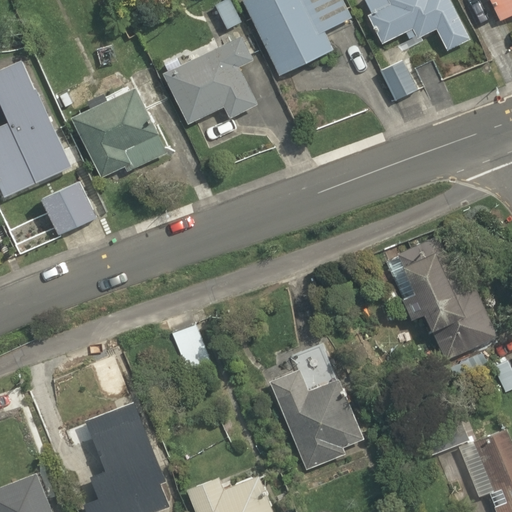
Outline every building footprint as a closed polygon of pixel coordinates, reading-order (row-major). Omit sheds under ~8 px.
[(340,0),(242,0),(280,72),(330,47),(321,29),(348,15),(340,0)] [(470,36),(450,0),(363,0),(386,41),(405,30),(411,40),(434,27),(447,49),(470,36)] [(511,0),(493,0),(501,15),(511,9),(511,0)] [(245,30),(159,72),(183,121),(219,103),(226,117),(257,102),(240,66),(258,57),(245,30)] [(67,164),(10,47),(0,52),(0,106),(8,122),(0,125),(0,189),(3,195),(67,164)] [(401,48),(370,68),(392,102),(424,81),(401,48)] [(127,85),(72,116),(104,172),(132,156),(125,144),(152,129),(127,85)] [(80,172),(34,196),(55,235),(100,211),(80,172)] [(432,247),(397,266),(448,361),(494,336),(465,281),(453,287),(432,247)] [(195,324),(172,335),(189,368),(211,357),(195,324)] [(511,345),(486,358),(502,390),(511,384),(511,345)] [(325,353),(266,376),(303,470),(345,454),(342,445),(358,439),(325,353)] [(167,478),(130,396),(80,418),(102,467),(87,473),(96,495),(81,501),(85,511),(149,511),(168,504),(158,481),(167,478)] [(511,511),(511,440),(502,416),(452,436),(476,496),(492,490),(501,511),(511,511)] [(223,473),(189,487),(198,511),(276,511),(261,471),(227,485),(223,473)] [(47,511),(33,472),(0,483),(0,511),(47,511)]
